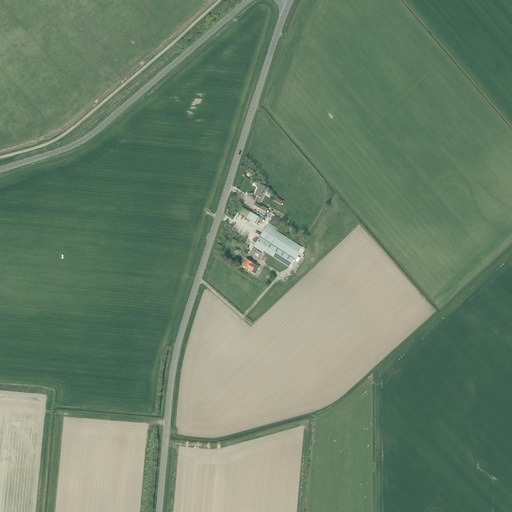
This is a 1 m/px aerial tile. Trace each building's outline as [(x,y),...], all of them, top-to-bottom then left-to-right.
[(260,185),(255,195),(258,197),(255,201),(260,203),(262,199),(261,199),(267,188),(260,185)] [(268,209),(262,206),(255,202),(253,205),(266,213),(268,209)] [(240,207),(237,213),(256,224),(259,219),(260,218),(250,212),(240,207)] [(260,237),(253,247),(263,253),(264,251),(289,268),(302,247),(276,231),(277,229),(269,223),(268,223),(260,237)] [(246,260),(242,267),(251,272),(254,274),(258,267),(255,265),(256,264),(252,261),(251,263),(246,260)]
